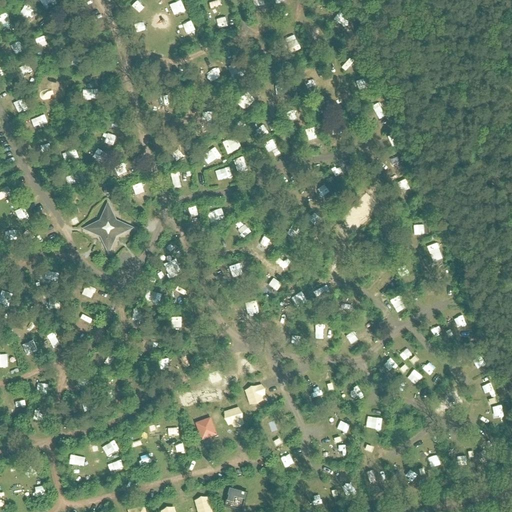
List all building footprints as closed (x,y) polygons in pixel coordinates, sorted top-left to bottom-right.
[(17,38),(19,47),(28,45),(26,36),(17,38)] [(68,93),(74,88),(70,84),(64,89),(68,93)] [(273,111),(275,120),(287,117),(285,108),(273,111)] [(231,134),(241,131),(238,122),(228,126),(231,134)] [(291,139),(299,135),(293,125),(286,130),(291,139)] [(97,147),(102,132),(90,128),(86,143),(97,147)] [(49,162),(59,159),(55,147),(46,149),(49,162)] [(320,160),(322,169),(330,167),(328,158),(320,160)] [(66,184),(66,171),(51,171),(51,184),(66,184)] [(87,227),(87,232),(101,238),(106,250),(111,250),(117,237),(129,232),(129,226),(117,221),(110,207),(106,207),(100,221),(87,227)] [(171,218),(180,218),(180,208),(171,209),(171,218)] [(148,271),(150,270),(152,275),(160,272),(155,259),(145,262),(148,271)] [(5,342),(10,353),(18,349),(13,338),(5,342)] [(423,395),(432,400),(438,390),(429,385),(423,395)] [(15,417),(22,418),(23,411),(16,409),(15,417)] [(211,432),(213,437),(216,435),(210,419),(196,424),(200,436),(211,432)] [(310,455),(320,459),(322,453),(312,450),(310,455)] [(226,506),(241,510),(244,498),(245,499),(246,494),(230,489),(228,494),(229,494),(226,506)]
